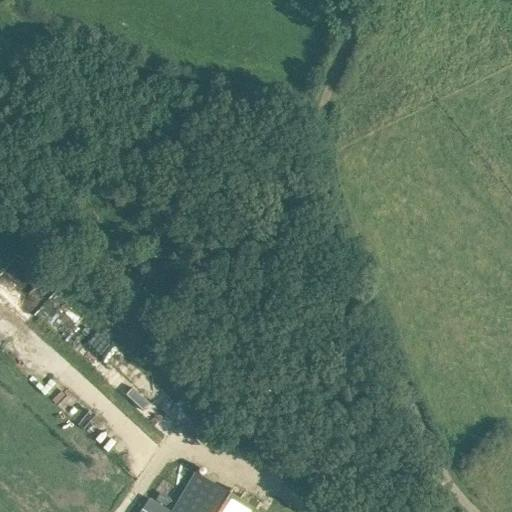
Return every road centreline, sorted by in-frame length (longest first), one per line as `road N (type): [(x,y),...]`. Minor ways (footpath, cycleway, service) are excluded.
road 1 (track): [(363,0),(322,107),(316,161),(348,262),(450,486)]
road 2 (track): [(302,511),(207,448),(173,446),(118,511)]
